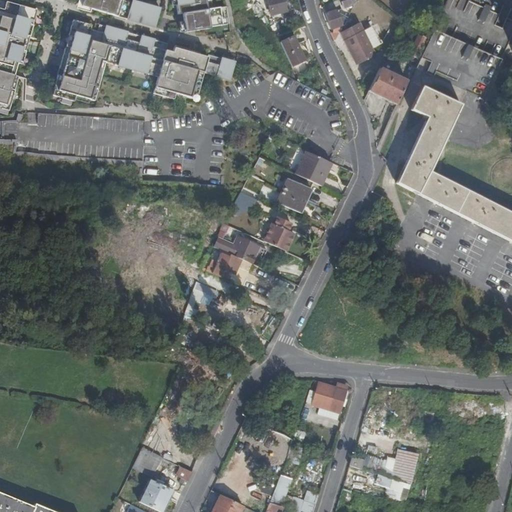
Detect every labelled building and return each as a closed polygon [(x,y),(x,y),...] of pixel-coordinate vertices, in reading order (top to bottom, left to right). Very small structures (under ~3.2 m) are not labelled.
[(0,0),(0,104),(4,106),(32,5),(12,0),(0,0)] [(116,0),(80,0),(79,5),(89,7),(111,14),(116,0)] [(158,7),(135,0),(130,0),(125,18),(153,26),(158,7)] [(172,0),(176,17),(180,16),(181,21),(183,31),(227,23),(224,6),(217,7),(215,0),(172,0)] [(280,0),(266,0),(270,15),(283,12),(280,0)] [(355,5),(356,4),(355,0),(350,0),(343,3),(345,9),(355,5)] [(511,35),(511,0),(447,0),(421,60),(432,64),(427,75),(483,101),(511,35)] [(341,32),(348,19),(338,14),(337,11),(326,15),(331,30),(336,29),(336,31),(340,30),(341,32)] [(341,32),(339,36),(353,69),(372,61),(369,54),(360,31),(351,12),(348,19),(341,32)] [(92,26),(73,21),(53,91),(95,102),(106,64),(159,78),(156,90),(197,101),(205,74),(231,81),(236,64),(99,26),(97,33),(90,31),(92,26)] [(368,27),(360,31),(369,54),(380,49),(376,42),(374,43),(368,27)] [(293,39),(280,44),(291,68),(303,63),(293,39)] [(424,42),(418,39),(409,60),(414,62),(424,42)] [(407,85),(379,72),(368,95),(396,108),(407,85)] [(511,215),(430,173),(461,107),(422,89),(412,112),(427,119),(397,185),(511,243),(511,215)] [(320,187),(331,164),(310,155),(305,153),(295,176),(320,187)] [(259,180),(263,173),(259,171),(264,162),(257,158),(249,175),(259,180)] [(240,194),(253,200),(262,182),(248,176),(240,194)] [(282,192),(305,202),(310,191),(311,190),(287,180),(282,192)] [(300,213),(305,202),(282,192),(276,204),(300,214),(300,213)] [(240,194),(236,201),(252,208),(255,201),(253,200),(240,194)] [(200,231),(204,223),(192,218),(188,225),(183,223),(184,218),(169,213),(167,216),(159,212),(157,217),(134,207),(127,223),(172,244),(175,238),(184,242),(181,247),(194,253),(198,244),(204,246),(209,235),(200,231)] [(287,231),(290,224),(276,218),(273,226),(271,225),(264,242),(286,252),(293,234),(287,231)] [(227,224),(221,237),(228,240),(234,227),(227,224)] [(238,236),(235,243),(228,240),(221,237),(216,249),(230,256),(240,260),(252,265),(260,246),(238,236)] [(233,275),(240,260),(230,256),(229,258),(220,255),(212,274),(221,278),(224,271),(233,275)] [(198,290),(215,298),(219,290),(202,282),(198,290)] [(187,363),(186,379),(211,381),(212,364),(187,363)] [(328,408),(338,411),(345,389),(336,386),(331,384),(329,390),(334,392),(331,400),(328,408)] [(331,400),(334,392),(329,390),(326,389),(324,398),(325,398),(331,400)] [(328,408),(331,400),(325,398),(322,406),(328,408)] [(302,440),(305,431),(298,429),(295,438),(302,440)] [(151,432),(143,448),(161,456),(163,457),(170,442),(151,432)] [(286,458),(296,461),(302,446),(292,442),(286,458)] [(412,483),(419,452),(399,447),(392,477),(393,478),(411,483),(412,483)] [(143,448),(133,467),(152,476),(161,456),(143,448)] [(365,460),(353,456),(350,466),(350,467),(362,471),(365,460)] [(190,481),(194,472),(180,466),(177,474),(182,477),(179,482),(184,484),(186,479),(190,481)] [(282,472),(276,486),(271,501),(283,505),(288,492),(293,476),(282,472)] [(163,511),(175,489),(151,478),(140,501),(163,511)] [(406,503),(411,483),(393,478),(388,497),(406,503)] [(302,511),(304,511),(313,511),(320,492),(309,490),(306,499),(302,511)] [(9,511),(16,499),(0,492),(0,511),(9,511)] [(296,495),(288,492),(283,505),(285,506),(291,507),(295,496),(296,495)] [(240,511),(243,505),(221,494),(212,511),(240,511)] [(302,511),(306,499),(295,496),(291,507),(302,511)] [(27,511),(31,505),(16,499),(9,511),(27,511)] [(128,511),(132,504),(125,501),(121,509),(127,511),(128,511)] [(282,511),(285,506),(283,505),(271,501),(266,511),(282,511)] [(33,506),(31,505),(27,511),(56,511),(35,503),(33,506)]
